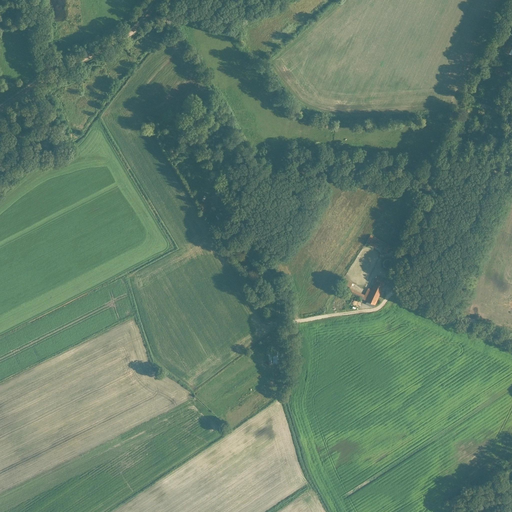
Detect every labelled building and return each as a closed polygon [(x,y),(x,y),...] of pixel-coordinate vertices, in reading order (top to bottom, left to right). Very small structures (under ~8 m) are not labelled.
[(494,72),(502,77),(504,73),(508,75),(509,73),(511,75),(511,74),(511,72),(510,72),(510,71),(506,69),(506,71),(498,66),(494,72)] [(481,102),(493,107),(495,102),(483,97),(481,102)] [(220,228),(223,235),(229,232),(227,226),(220,228)] [(393,259),(399,262),(402,256),(397,253),(393,259)] [(349,292),(375,304),(384,284),(386,280),(376,275),(374,281),(375,282),(372,289),(369,287),(368,288),(364,295),(351,288),(349,292)] [(342,284),(349,288),(352,282),(345,278),(342,284)]
